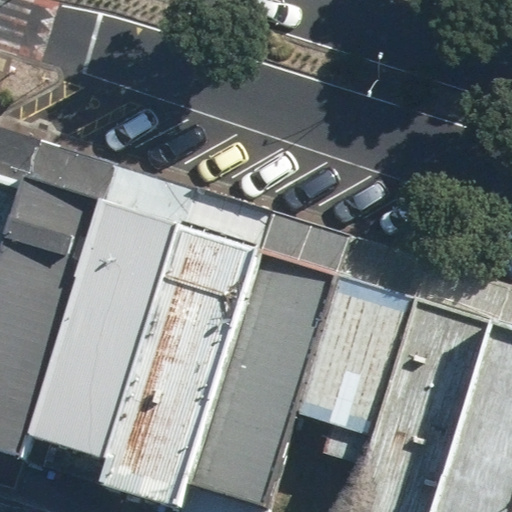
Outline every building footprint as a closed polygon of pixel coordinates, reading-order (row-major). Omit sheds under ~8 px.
[(0,245),(21,177),(0,171),(0,245)] [(26,434),(99,201),(21,177),(0,245),(0,448),(20,454),(26,434)] [(104,458),(176,225),(99,201),(26,434),(104,458)] [(181,510),(261,252),(176,225),(104,458),(96,483),(181,510)] [(267,511),(298,413),(341,276),(261,252),(181,510),(189,511),(267,511)] [(364,468),(417,299),(341,276),(298,413),(331,423),(321,455),(364,468)] [(511,511),(511,328),(417,299),(364,468),(350,511),(511,511)]
